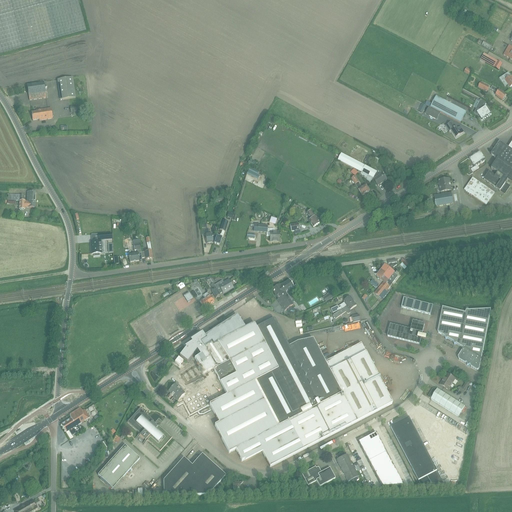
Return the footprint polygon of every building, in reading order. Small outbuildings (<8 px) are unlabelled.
[(0,0),(0,54),(24,48),(86,30),(78,0),(0,0)] [(492,46),(484,41),(482,46),(490,50),(492,46)] [(511,47),(509,45),(503,55),(511,60),(511,47)] [(484,54),(480,59),(486,63),(485,64),(489,66),(493,59),(489,57),(484,54)] [(498,62),(494,69),(499,71),(503,65),(498,62)] [(511,86),(511,78),(508,73),(502,76),(505,80),(503,81),(503,83),(505,85),(506,86),(508,84),(510,88),(511,86)] [(72,78),(57,80),(60,100),(76,98),(72,78)] [(46,82),(32,84),(27,85),(29,101),(46,98),(44,85),(46,85),(46,82)] [(481,83),(479,88),(488,92),(489,89),(490,88),(487,86),(481,83)] [(499,90),(492,87),(491,90),(497,93),(496,95),(502,101),(506,96),(499,90)] [(425,106),(428,107),(439,113),(460,123),(466,112),(436,97),(432,105),(427,102),(425,106)] [(486,104),(480,101),(474,113),(478,116),(482,121),(486,118),(485,117),(486,117),(487,117),(491,115),(485,106),(486,104)] [(436,119),(439,113),(428,107),(425,113),(436,119)] [(36,112),(32,113),(31,113),(32,121),(39,120),(39,121),(52,119),(51,109),(36,111),(36,112)] [(455,128),(451,122),(445,126),(449,132),(451,130),(456,137),(464,132),(460,127),(457,129),(456,128),(455,128)] [(511,151),(508,149),(499,143),(491,155),(498,160),(492,169),(504,178),(502,182),(489,173),(488,175),(484,180),(504,194),(510,187),(505,184),(508,181),(511,183),(511,151)] [(469,159),(470,160),(475,167),(471,170),(472,172),(479,168),(478,166),(485,161),(479,153),(469,159)] [(377,172),(353,160),(342,154),(338,161),(358,171),(357,172),(369,183),(373,179),(377,172)] [(367,155),(364,162),(369,164),(372,158),(367,155)] [(249,171),(247,174),(258,179),(259,176),(257,175),(258,172),(250,168),(249,171)] [(383,178),(381,175),(377,172),(373,179),(378,186),(387,180),(385,176),(383,178)] [(353,181),(362,196),(369,191),(365,185),(362,188),(358,183),(359,182),(355,177),(352,179),(353,181)] [(473,178),(464,190),(486,205),(495,193),(473,178)] [(452,194),(449,179),(439,181),(441,195),(452,194)] [(27,192),(27,202),(35,202),(35,193),(27,192)] [(453,204),(452,194),(441,195),(434,197),(436,207),(453,204)] [(20,201),(19,207),(19,210),(25,210),(25,208),(35,208),(35,202),(27,202),(24,202),(20,201)] [(309,220),(313,228),(319,224),(311,211),(308,214),(311,219),(309,220)] [(222,231),(225,232),(228,222),(222,221),(219,230),(222,231)] [(254,223),(254,232),(267,233),(267,229),(267,226),(262,226),(262,224),(254,223)] [(299,230),(298,224),(290,225),(291,232),(299,230)] [(267,233),(270,233),(270,242),(279,242),(279,232),(275,232),(275,231),(271,229),(267,229),(267,233)] [(203,236),(206,235),(207,244),(213,243),(212,234),(208,235),(208,230),(202,231),(203,236)] [(218,230),(214,244),(220,245),(222,238),(219,237),(220,234),(221,234),(222,231),(219,230),(218,230)] [(102,254),(101,242),(92,242),(92,249),(91,249),(92,254),(94,254),(94,257),(99,256),(99,254),(102,254)] [(138,253),(129,254),(130,263),(139,261),(138,253)] [(387,275),(391,270),(394,267),(397,265),(396,260),(388,262),(388,265),(390,266),(388,268),(385,266),(381,270),(387,274),(387,275)] [(384,277),(387,274),(381,270),(377,276),(384,282),(375,293),(379,297),(382,293),(384,294),(385,292),(386,292),(390,287),(393,284),(392,284),(384,277)] [(398,276),(391,270),(387,275),(387,274),(384,277),(392,284),(394,281),(398,276)] [(208,281),(210,285),(213,290),(211,292),(215,298),(220,295),(219,294),(214,286),(210,280),(208,281)] [(289,280),(280,286),(280,285),(272,290),(278,299),(277,300),(284,311),(293,306),(285,293),(294,288),(289,280)] [(222,281),(214,286),(219,294),(222,292),(223,294),(233,288),(229,281),(223,284),(222,281)] [(203,296),(205,299),(200,302),(202,305),(204,304),(206,308),(214,302),(210,296),(210,295),(208,292),(203,296)] [(189,293),(183,297),(187,303),(193,299),(189,293)] [(328,295),(329,296),(329,297),(324,300),(326,303),(334,297),(331,293),(328,295)] [(350,297),(343,302),(344,303),(338,307),(337,306),(331,309),(333,313),(339,310),(339,311),(340,311),(353,302),(350,297)] [(404,298),(402,308),(431,315),(433,305),(404,298)] [(356,306),(353,302),(340,311),(339,311),(332,315),(335,319),(346,312),(347,314),(349,314),(350,313),(351,311),(350,310),(356,306)] [(443,308),(440,321),(433,319),(431,328),(429,327),(428,333),(430,333),(429,340),(436,342),(436,340),(458,354),(451,365),(477,381),(491,310),(466,311),(466,313),(443,308)] [(392,405),(360,344),(333,358),(336,363),(327,367),(313,339),(298,343),(289,347),(275,320),(273,320),(269,322),(267,323),(257,328),(254,324),(245,328),(238,318),(213,334),(214,335),(213,336),(207,340),(202,333),(190,340),(192,343),(186,347),(185,347),(185,348),(185,349),(179,357),(187,363),(197,351),(200,356),(194,359),(199,367),(198,367),(204,376),(213,370),(227,396),(210,405),(219,424),(215,426),(229,453),(236,450),(242,462),(261,451),(270,469),(382,410),(392,405)] [(391,326),(388,337),(421,344),(425,324),(413,321),(411,330),(391,326)] [(455,379),(447,374),(442,382),(444,382),(441,386),(448,390),(455,379)] [(170,401),(173,397),(180,390),(175,385),(168,392),(171,394),(167,398),(170,401)] [(431,400),(447,410),(458,417),(465,407),(437,389),(436,391),(434,390),(432,390),(428,397),(431,399),(431,400)] [(198,405),(180,390),(173,397),(191,413),(198,405)] [(90,418),(85,410),(84,410),(82,412),(80,409),(70,415),(71,419),(61,425),(66,433),(69,431),(72,436),(81,430),(78,425),(90,418)] [(153,421),(141,410),(140,409),(127,423),(141,435),(139,436),(145,441),(146,440),(160,452),(172,438),(158,426),(157,427),(156,426),(156,425),(155,423),(154,424),(152,423),(153,421)] [(391,428),(421,486),(444,486),(409,418),(391,428)] [(376,433),(358,442),(381,487),(404,486),(376,433)] [(98,476),(113,489),(140,459),(125,446),(98,476)] [(337,460),(348,482),(358,477),(347,454),(345,455),(344,452),(337,456),(338,459),(337,460)] [(163,481),(164,496),(208,495),(226,476),(202,455),(192,466),(184,458),(163,481)] [(264,462),(258,467),(262,473),(268,468),(264,462)] [(319,487),(335,479),(330,468),(319,474),(315,467),(302,474),(308,486),(316,481),(319,487)] [(233,494),(249,494),(242,487),(241,488),(239,487),(243,482),(232,483),(233,494)] [(14,511),(30,511),(37,508),(33,502),(29,504),(28,503),(14,511)]
